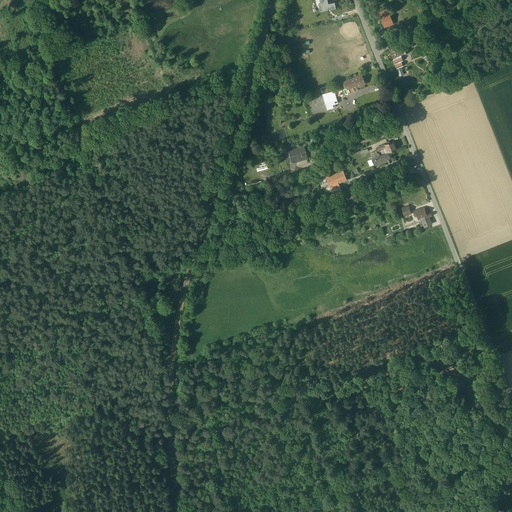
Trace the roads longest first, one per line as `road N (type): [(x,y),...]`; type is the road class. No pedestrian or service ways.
road 1 (unclassified): [(511,391),(357,0)]
road 2 (track): [(511,418),(281,511)]
road 3 (track): [(511,62),(400,106)]
